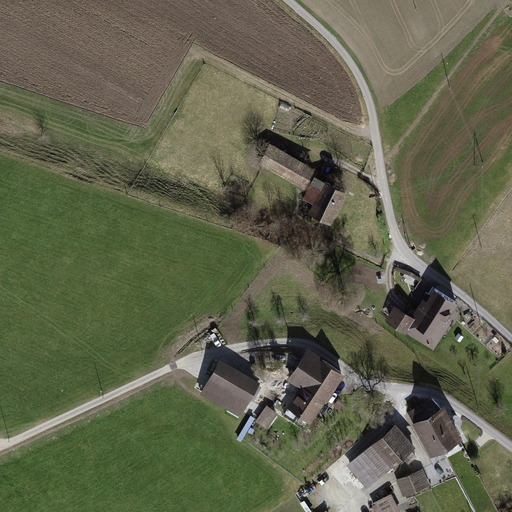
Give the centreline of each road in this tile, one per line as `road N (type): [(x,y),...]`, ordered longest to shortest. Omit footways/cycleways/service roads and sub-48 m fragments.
road 1 (residential): [(511,447),(441,396),(362,382),(296,342),(192,358),(0,446)]
road 2 (track): [(511,339),(399,242),(364,89),(332,39),(287,0)]
road 3 (track): [(375,134),(346,128),(204,56)]
